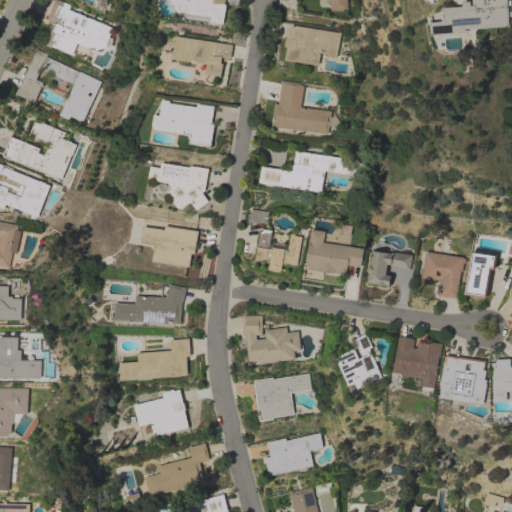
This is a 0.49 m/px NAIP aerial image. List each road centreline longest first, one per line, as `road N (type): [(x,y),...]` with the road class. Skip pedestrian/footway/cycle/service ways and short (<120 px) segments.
road 1 (residential): [(250,511),(216,347),(263,0)]
road 2 (residential): [(488,333),(221,292)]
